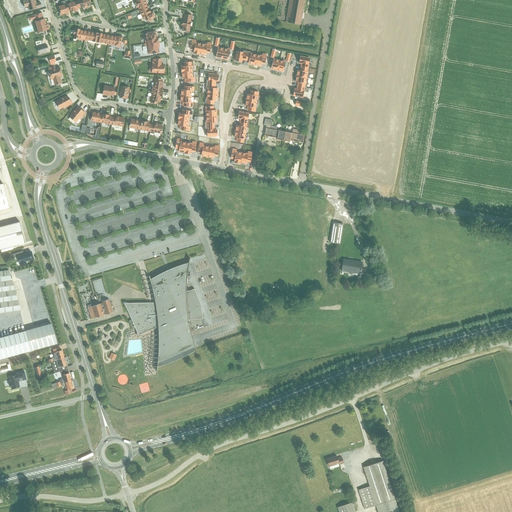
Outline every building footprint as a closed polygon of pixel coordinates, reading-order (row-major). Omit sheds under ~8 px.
[(22,2),(22,3),(22,5),(23,6),(24,6),(25,7),(28,6),(29,10),(41,6),(40,2),(36,3),(35,0),(32,1),(31,0),(25,0),(23,1),(23,2),(22,2)] [(62,5),(57,7),(59,12),(60,11),(61,15),(68,12),(67,11),(70,10),(68,3),(66,0),(61,2),(62,5)] [(80,7),(78,0),(68,3),(70,10),(70,11),(78,9),(77,8),(80,7)] [(139,10),(147,6),(146,3),(145,0),(135,0),(136,1),(135,2),(137,7),(138,7),(139,10)] [(288,22),(300,25),(301,19),(302,13),(304,0),(289,0),(286,16),(289,17),(288,22)] [(148,9),(147,6),(139,10),(143,19),(145,18),(147,21),(150,20),(153,19),(152,17),(154,16),(152,11),(150,12),(149,9),(148,9)] [(41,12),(33,15),(34,19),(35,22),(34,22),(37,33),(49,29),(47,23),(45,24),(44,19),(41,12)] [(182,21),(181,25),(183,25),(182,30),(189,31),(189,27),(190,27),(190,22),(191,15),(185,14),(184,21),(182,21)] [(85,40),(87,31),(79,30),(80,29),(75,28),(75,30),(74,30),(73,34),(74,34),(73,38),(78,39),(78,38),(85,40)] [(87,31),(85,40),(93,41),(96,42),(98,33),(94,32),(94,33),(87,31)] [(155,31),(144,33),(145,39),(145,44),(158,42),(158,38),(156,38),(155,31)] [(98,33),(96,42),(100,43),(100,42),(108,44),(110,35),(102,34),(98,33)] [(110,35),(108,44),(115,45),(120,46),(121,40),(122,40),(122,36),(119,36),(119,37),(117,36),(117,37),(110,35)] [(191,40),(190,49),(194,50),(193,53),(199,54),(201,44),(195,43),(196,41),(191,40)] [(144,46),(143,46),(144,53),(147,52),(147,53),(148,54),(150,54),(150,53),(154,53),(158,52),(157,44),(159,44),(158,42),(145,44),(143,44),(144,46)] [(201,44),(199,54),(205,55),(206,52),(209,52),(211,44),(207,43),(207,45),(201,44)] [(47,45),(37,48),(39,54),(49,51),(47,45)] [(133,46),(131,46),(132,59),(139,58),(138,53),(134,54),(133,46)] [(237,51),(235,61),(241,62),(242,59),(245,60),(247,51),(243,50),(242,52),(237,51)] [(247,51),(245,60),(249,60),(248,63),(254,65),(256,55),(251,54),(251,52),(247,51)] [(256,55),(254,65),(260,66),(261,63),(264,64),(266,55),(262,54),(262,56),(256,55)] [(300,56),(298,63),(301,63),(301,67),(310,68),(310,64),(308,64),(309,58),(300,56)] [(155,59),(152,59),(152,65),(152,72),(164,73),(164,65),(161,65),(161,59),(155,58),(155,59)] [(273,59),(271,68),(277,70),(279,60),(273,59)] [(279,60),(277,70),(283,72),(285,62),(279,60)] [(184,66),(181,66),(181,72),(182,72),(192,72),(191,66),(193,66),(193,62),(184,62),(184,66)] [(297,70),(296,76),(308,78),(310,68),(301,67),(300,70),(297,70)] [(49,71),(48,71),(51,80),(53,79),(55,86),(62,84),(60,77),(62,77),(59,68),(53,70),(52,68),(48,69),(49,71)] [(192,72),(182,72),(182,78),(185,78),(185,82),(194,82),(194,77),(192,77),(192,72)] [(206,80),(206,84),(215,84),(215,81),(218,81),(218,75),(208,74),(208,80),(206,80)] [(296,76),(295,82),(298,82),(297,86),(306,87),(308,78),(296,76)] [(152,82),(151,86),(152,86),(151,90),(162,92),(163,88),(162,88),(163,82),(161,81),(162,80),(155,78),(154,83),(152,82)] [(206,84),(205,88),(207,88),(207,93),(217,94),(217,88),(214,88),(215,84),(206,84)] [(121,86),(119,97),(127,99),(129,87),(127,87),(126,86),(124,86),(123,86),(121,86)] [(181,89),(181,96),(190,96),(191,91),(193,91),(193,87),(184,86),(184,90),(181,89)] [(294,89),(293,95),(302,97),(303,91),(307,92),(308,88),(306,88),(306,87),(297,86),(297,89),(294,89)] [(104,87),(102,94),(110,95),(110,94),(114,95),(115,92),(115,89),(104,87)] [(162,92),(151,90),(151,94),(152,94),(151,102),(157,103),(157,102),(160,102),(161,96),(162,96),(162,92)] [(247,94),(246,100),(256,102),(257,92),(251,91),(250,94),(247,94)] [(205,99),(204,103),(213,104),(214,100),(217,100),(217,94),(207,93),(207,99),(205,99)] [(67,96),(55,102),(59,109),(67,105),(68,105),(72,103),(69,99),(67,96)] [(181,96),(180,102),(183,102),(183,106),(192,107),(192,102),(190,102),(190,96),(181,96)] [(246,100),(245,106),(248,106),(247,110),(254,111),(256,102),(246,100)] [(213,106),(206,106),(206,116),(216,116),(216,110),(213,110),(213,106)] [(77,107),(69,117),(76,122),(81,115),(82,115),(85,112),(81,109),(80,109),(77,107)] [(179,113),(178,119),(188,121),(189,115),(191,115),(192,111),(183,110),(182,114),(179,113)] [(101,122),(102,115),(100,115),(100,113),(92,112),(92,115),(91,115),(90,120),(101,122)] [(239,112),(237,118),(240,118),(240,122),(249,124),(249,120),(247,119),(248,113),(239,112)] [(111,124),(113,117),(110,116),(110,115),(103,114),(102,115),(101,122),(111,124)] [(116,118),(113,117),(111,124),(122,126),(123,121),(123,118),(116,116),(116,118)] [(206,122),(204,122),(204,126),(213,126),(213,122),(216,122),(216,116),(206,116),(206,122)] [(141,122),(138,122),(139,120),(131,119),(130,122),(129,127),(140,129),(141,122)] [(178,119),(177,125),(180,126),(180,130),(189,131),(189,128),(187,127),(188,121),(178,119)] [(283,140),(284,131),(276,130),(276,127),(270,126),(271,120),(265,119),(264,125),(266,125),(264,135),(277,138),(276,140),(283,140)] [(141,122),(140,129),(150,131),(151,124),(148,124),(149,122),(141,121),(141,122)] [(236,125),(235,131),(245,133),(246,127),(248,128),(249,124),(240,122),(239,126),(236,125)] [(154,125),(151,124),(150,131),(161,133),(162,128),(161,128),(162,125),(155,123),(154,125)] [(213,126),(204,126),(205,130),(207,130),(207,136),(217,136),(217,129),(214,130),(213,126)] [(293,133),(284,131),(283,140),(289,142),(290,140),(302,142),(304,135),(298,134),(298,131),(294,130),(293,133)] [(235,131),(234,137),(237,138),(236,141),(245,143),(246,139),(244,139),(245,133),(235,131)] [(173,137),(172,142),(176,143),(175,149),(178,150),(178,153),(184,154),(184,153),(186,143),(180,142),(181,140),(177,139),(177,137),(173,137)] [(186,143),(184,153),(190,154),(191,151),(195,151),(196,142),(192,142),(192,144),(186,143)] [(199,143),(198,152),(201,153),(201,155),(207,157),(209,147),(203,146),(203,144),(199,143)] [(209,147),(207,157),(213,158),(213,155),(217,155),(219,147),(215,146),(214,148),(209,147)] [(230,147),(230,151),(232,151),(230,158),(234,159),(234,162),(240,163),(242,153),(236,152),(236,150),(232,149),(232,147),(230,147)] [(242,153),(240,163),(243,164),(243,163),(246,164),(246,161),(250,161),(252,153),(248,152),(247,154),(242,153)] [(3,183),(0,184),(0,209),(9,208),(3,183)] [(19,222),(0,226),(0,249),(25,243),(19,222)] [(339,243),(342,224),(333,222),(329,242),(339,243)] [(22,251),(12,254),(14,258),(18,256),(20,262),(21,265),(26,263),(27,263),(26,260),(33,258),(31,252),(23,255),(22,251)] [(127,303),(124,303),(125,305),(131,319),(129,321),(132,329),(135,328),(137,333),(138,335),(140,334),(153,328),(158,327),(158,329),(158,331),(158,333),(158,348),(158,357),(158,358),(157,364),(156,371),(157,371),(157,366),(162,363),(168,360),(173,358),(178,355),(185,353),(192,350),(195,350),(196,353),(197,353),(195,347),(193,342),(192,336),(191,331),(188,320),(202,318),(201,304),(194,288),(192,289),(186,292),(186,287),(186,280),(187,278),(188,267),(188,265),(189,262),(189,260),(190,258),(189,258),(188,262),(188,263),(183,266),(178,268),(174,270),(165,274),(157,277),(153,278),(150,279),(149,275),(149,276),(150,279),(151,284),(152,289),(153,293),(154,297),(149,302),(147,302),(142,303),(130,303),(127,303)] [(363,278),(365,269),(360,268),(361,262),(343,259),(341,270),(359,273),(359,278),(363,278)] [(0,358),(57,343),(51,323),(26,330),(0,337),(0,312),(21,310),(8,270),(0,271),(0,358)] [(91,304),(87,305),(91,319),(95,318),(104,315),(106,314),(113,312),(111,307),(113,306),(112,302),(110,303),(109,299),(102,301),(102,303),(100,303),(92,306),(91,304)] [(64,358),(61,350),(59,351),(58,347),(52,349),(54,357),(52,357),(52,359),(49,360),(49,362),(53,360),(54,360),(55,360),(64,358)] [(53,360),(51,361),(55,373),(61,371),(67,369),(66,365),(64,358),(55,360),(54,360),(53,360)] [(60,383),(62,383),(71,380),(67,369),(61,371),(62,375),(62,374),(64,379),(59,380),(60,381),(51,384),(52,386),(60,383)] [(11,385),(11,389),(19,387),(18,381),(26,379),(24,371),(16,373),(17,375),(9,377),(10,381),(8,381),(9,385),(11,385)] [(121,386),(125,380),(119,375),(114,381),(121,386)] [(62,383),(63,386),(66,386),(67,390),(64,391),(65,395),(71,393),(70,389),(73,388),(71,380),(62,383)] [(339,464),(343,463),(342,457),(337,459),(336,456),(326,459),(329,466),(339,463),(339,464)] [(399,511),(383,461),(364,467),(370,486),(359,490),(365,509),(376,505),(378,511),(399,511)] [(355,511),(352,502),(338,507),(339,511),(355,511)]
